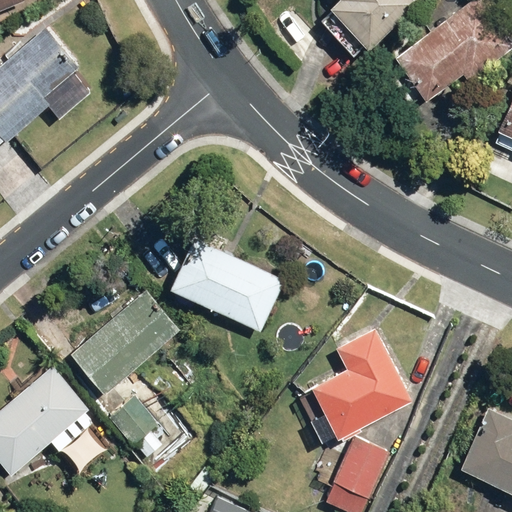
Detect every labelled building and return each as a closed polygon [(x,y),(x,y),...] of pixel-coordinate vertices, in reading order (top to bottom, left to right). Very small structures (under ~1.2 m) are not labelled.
[(412,3),(408,0),(328,0),(320,9),(324,14),(317,22),(347,55),(356,48),(359,51),(412,3)] [(510,45),(477,0),(468,0),(387,59),(416,100),(452,74),(458,82),(510,45)] [(38,26),(0,60),(0,145),(81,73),(38,26)] [(511,85),(490,132),(511,142),(511,85)] [(190,239),(166,293),(250,330),(274,276),(190,239)] [(68,355),(100,392),(171,331),(139,293),(68,355)] [(331,438),(403,401),(368,331),(332,348),(344,371),(307,391),(331,438)] [(47,367),(0,403),(0,471),(5,477),(84,414),(47,367)] [(169,402),(140,367),(102,398),(111,410),(104,416),(130,447),(131,446),(141,458),(167,437),(150,419),(169,402)] [(511,429),(483,416),(456,471),(511,498),(511,429)] [(326,494),(358,509),(383,455),(350,440),(326,494)] [(245,511),(210,497),(203,511),(245,511)]
